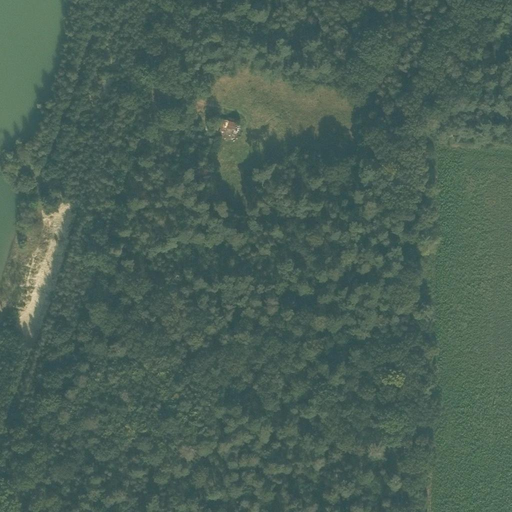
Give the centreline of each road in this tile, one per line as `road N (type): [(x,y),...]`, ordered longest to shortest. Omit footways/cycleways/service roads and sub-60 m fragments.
road 1 (track): [(25,511),(183,0)]
road 2 (track): [(484,0),(402,129),(402,511)]
